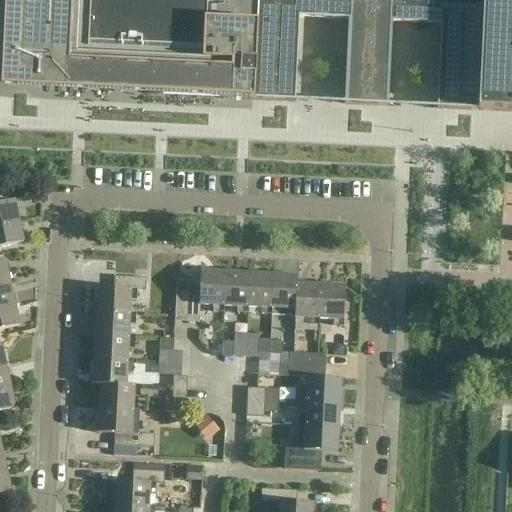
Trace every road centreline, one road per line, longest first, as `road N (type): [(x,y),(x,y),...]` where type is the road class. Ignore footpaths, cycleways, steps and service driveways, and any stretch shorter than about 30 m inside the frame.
road 1 (residential): [(369,511),(382,249),(376,224),(355,209),(91,198),(65,207)]
road 2 (residential): [(45,511),(65,207)]
